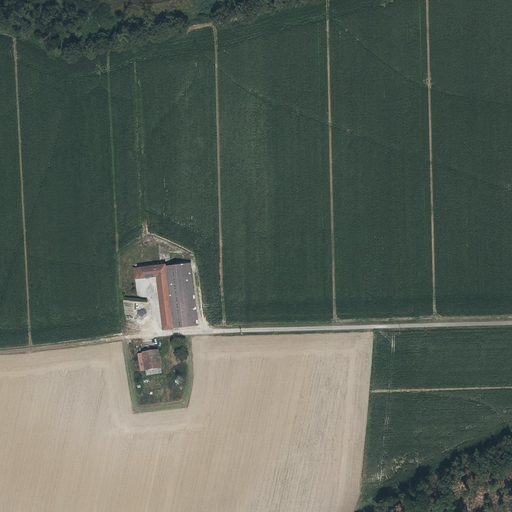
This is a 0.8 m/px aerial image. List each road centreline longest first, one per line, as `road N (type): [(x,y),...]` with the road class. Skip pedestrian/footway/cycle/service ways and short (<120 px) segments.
road 1 (unclassified): [(148,333),(511,323)]
road 2 (track): [(0,350),(148,333)]
